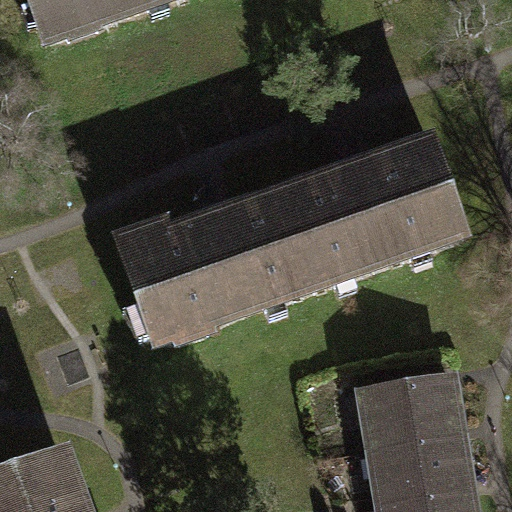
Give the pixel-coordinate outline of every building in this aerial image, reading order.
[(23,0),(37,41),(157,0),(23,0)] [(112,248),(146,345),(453,238),(422,150),(161,241),(158,232),(112,248)] [(356,398),(365,454),(451,439),(442,384),(356,398)] [(365,454),(374,510),(461,495),(451,439),(365,454)] [(0,479),(0,511),(73,511),(55,460),(0,479)] [(374,510),(374,511),(463,511),(461,495),(374,510)]
